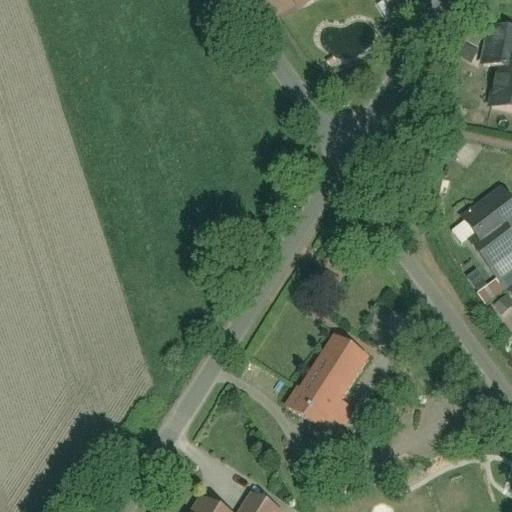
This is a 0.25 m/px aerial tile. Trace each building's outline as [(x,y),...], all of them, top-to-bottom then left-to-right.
[(395,0),(374,0),(391,25),(405,15),(395,0)] [(485,66),(504,70),(495,119),(511,122),(511,36),(492,32),(485,66)] [(511,203),(504,193),(465,225),(480,244),(474,248),(507,288),(511,283),(511,236),(511,235),(511,234),(511,203)] [(324,334),(280,402),(321,428),(364,360),(324,334)] [(272,511),(275,507),(244,488),(229,511),(226,511),(193,491),(180,511),(272,511)]
